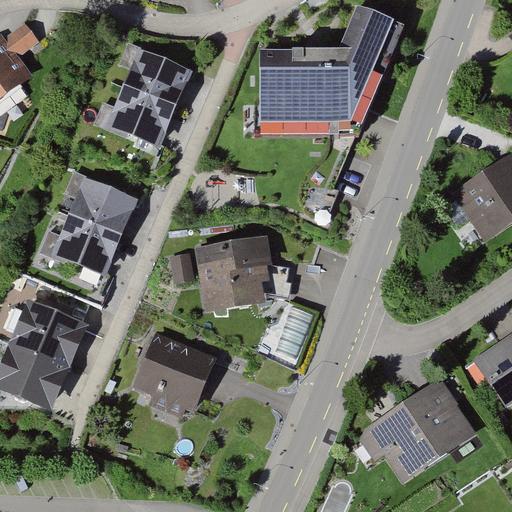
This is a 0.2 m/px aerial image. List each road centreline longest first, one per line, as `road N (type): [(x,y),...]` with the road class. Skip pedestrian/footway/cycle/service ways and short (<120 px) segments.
road 1 (residential): [(347,338),(469,0)]
road 2 (residential): [(272,511),(347,338)]
road 3 (residential): [(62,0),(181,24),(245,17)]
road 4 (residential): [(347,338),(388,346),(419,339),(511,287)]
